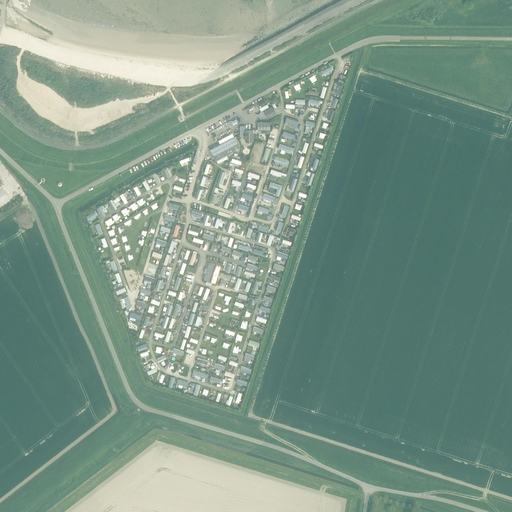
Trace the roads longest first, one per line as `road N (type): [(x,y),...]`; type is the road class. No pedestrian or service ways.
road 1 (unclassified): [(55,205),(368,40),(511,39)]
road 2 (unclassified): [(367,486),(135,402),(55,205)]
road 3 (unknown): [(187,221),(273,250),(230,389),(188,379)]
road 4 (unknown): [(168,196),(166,181),(102,221),(132,299),(159,224)]
road 5 (unknown): [(250,218),(283,113),(303,126),(281,199)]
road 6 (unknown): [(336,56),(283,233)]
